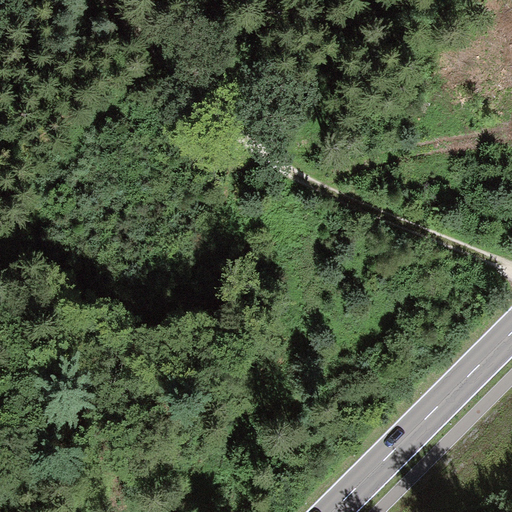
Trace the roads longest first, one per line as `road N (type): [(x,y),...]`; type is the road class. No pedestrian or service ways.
road 1 (track): [(511,274),(292,176),(234,136),(100,0)]
road 2 (primary): [(330,511),(511,331)]
